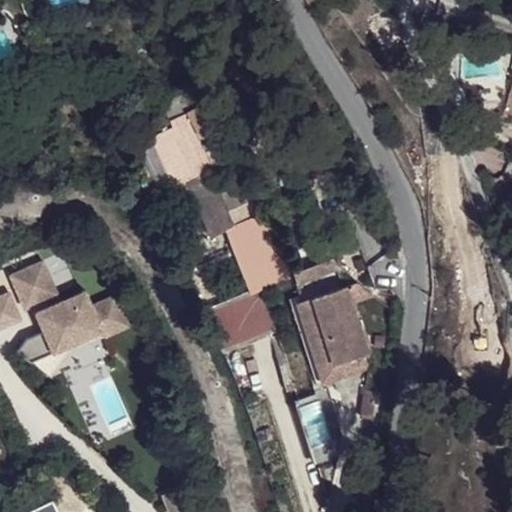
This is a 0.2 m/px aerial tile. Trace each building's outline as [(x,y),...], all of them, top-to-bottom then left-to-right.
[(511,89),(503,117),(510,119),(511,111),(511,89)] [(157,145),(168,175),(181,171),(185,178),(210,168),(195,130),(218,121),(208,97),(186,108),(181,100),(164,109),(166,121),(158,123),(155,125),(162,142),(157,145)] [(219,191),(210,168),(185,178),(207,233),(223,226),(233,223),(221,190),(219,191)] [(254,177),(221,190),(233,223),(223,226),(242,273),(289,256),(272,209),(266,211),(254,177)] [(305,186),(283,194),(296,224),(316,215),(305,186)] [(295,264),(294,271),(298,282),(334,271),(328,255),(295,264)] [(56,294),(42,261),(9,275),(23,307),(56,294)] [(351,281),(294,300),(316,366),(330,361),(335,375),(369,364),(364,349),(367,348),(350,299),(370,293),(351,281)] [(215,327),(223,346),(271,328),(256,285),(204,304),(215,327)] [(87,298),(84,291),(62,300),(65,308),(87,298)] [(0,325),(19,318),(8,292),(0,294),(0,325)] [(126,325),(113,295),(90,305),(87,298),(65,308),(62,300),(34,311),(42,330),(25,337),(21,353),(29,360),(100,330),(102,335),(126,325)] [(54,380),(68,350),(102,335),(100,330),(29,360),(54,380)] [(330,361),(316,366),(320,380),(335,375),(330,361)] [(50,492),(42,478),(14,492),(22,506),(50,492)]
